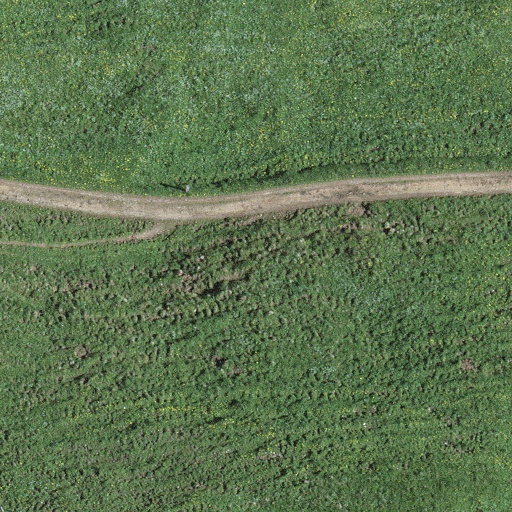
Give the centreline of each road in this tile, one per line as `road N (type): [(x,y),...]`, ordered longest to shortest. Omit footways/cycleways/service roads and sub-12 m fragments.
road 1 (track): [(185,205),(511,177)]
road 2 (track): [(0,186),(185,205)]
